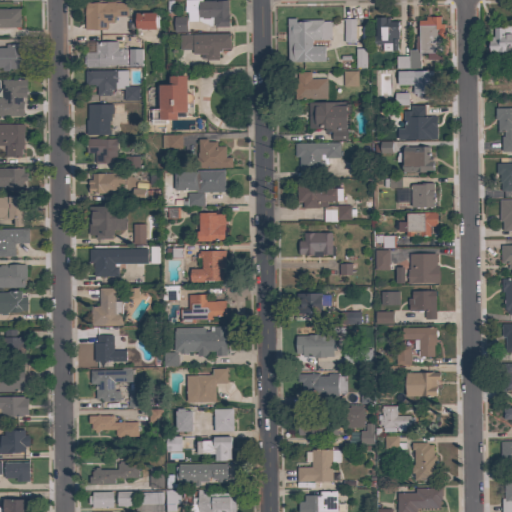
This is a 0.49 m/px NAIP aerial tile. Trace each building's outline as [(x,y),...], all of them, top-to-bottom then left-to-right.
[(227,0),(227,15),(228,15),(229,26),(214,27),(214,26),(212,26),(209,26),(198,21),(198,12),(197,12),(197,21),(187,21),(187,12),(184,12),(184,0),(202,0),(202,1),(227,0)] [(84,15),(83,15),(83,2),(89,2),(89,3),(105,3),(105,2),(115,2),(127,2),(127,16),(113,16),(113,22),(107,22),(107,27),(106,27),(106,29),(84,30),(84,15)] [(0,27),(0,8),(20,8),(20,27),(0,27)] [(155,13),(155,14),(157,14),(158,27),(155,27),(155,29),(141,29),(135,29),(135,13),(155,13)] [(441,59),(427,59),(427,53),(419,53),(419,68),(396,68),(396,56),(408,56),(408,50),(415,50),(414,42),(415,42),(415,36),(418,36),(418,20),(425,20),(425,16),(440,16),(440,24),(443,24),(443,30),(444,31),(444,33),(444,35),(441,37),(441,59)] [(173,17),(186,17),(186,31),(173,31),(173,17)] [(375,17),(385,17),(385,18),(389,18),(389,21),(398,21),(398,39),(396,39),(397,50),(383,50),(382,44),(373,44),(373,36),(375,36),(375,17)] [(311,46),(324,46),(324,61),(288,62),(287,18),(296,18),(296,22),(301,22),(301,20),(322,20),(323,21),(330,21),(331,40),(311,40),(311,46)] [(344,19),(355,19),(355,42),(344,42),(344,19)] [(488,37),(493,36),(493,28),(504,28),(504,24),(510,24),(510,27),(511,27),(511,54),(510,54),(510,52),(489,52),(488,37)] [(230,34),(230,49),(221,49),(221,51),(219,51),(219,60),(205,60),(205,59),(204,59),(204,54),(200,54),(200,47),(194,47),(194,49),(193,49),(193,50),(180,50),(179,35),(230,34)] [(85,67),(85,64),(83,64),(83,55),(85,55),(85,52),(95,52),(95,42),(117,41),(117,47),(123,47),(123,48),(126,48),(126,64),(107,65),(107,66),(85,67)] [(0,67),(0,47),(6,47),(6,44),(24,44),(24,59),(23,59),(23,67),(16,67),(16,68),(9,69),(9,71),(2,71),(2,67),(0,67)] [(128,49),(141,48),(142,66),(128,66),(128,49)] [(355,48),(366,48),(366,68),(355,68),(355,48)] [(116,70),(127,70),(127,85),(138,85),(138,100),(124,100),(123,88),(111,89),(111,94),(110,94),(110,95),(97,95),(97,86),(94,86),(94,84),(85,84),(85,70),(116,70)] [(357,71),(358,86),(343,87),(343,71),(357,71)] [(432,71),(432,79),(435,79),(435,84),(435,93),(421,93),(421,96),(415,96),(415,93),(411,93),(411,85),(412,85),(397,85),(397,71),(432,71)] [(294,100),(294,72),(311,72),(311,79),(327,79),(327,99),(294,100)] [(166,120),(166,123),(152,123),(152,109),(159,109),(159,85),(169,85),(169,76),(187,76),(187,93),(188,93),(190,93),(192,95),(193,96),(193,98),(193,100),(192,101),(191,103),(189,103),(187,105),(187,112),(177,112),(178,120),(166,120)] [(0,98),(1,98),(1,80),(25,79),(26,87),(17,88),(26,88),(26,97),(21,97),(22,101),(23,101),(23,116),(0,116),(0,98)] [(511,95),(511,80),(488,79),(488,94),(511,95)] [(408,93),(408,105),(394,105),(394,93),(408,93)] [(345,102),(345,103),(350,103),(350,111),(346,111),(347,128),(345,128),(345,131),(347,131),(347,140),(331,140),(331,132),(325,132),(325,128),(309,128),(308,102),(345,102)] [(87,104),(112,104),(113,113),(110,113),(110,121),(109,121),(109,130),(110,130),(110,134),(86,135),(86,120),(87,120),(87,104)] [(424,106),(424,117),(430,117),(430,124),(432,124),(432,126),(435,126),(436,138),(415,139),(414,118),(410,118),(410,106),(424,106)] [(501,137),(504,137),(504,132),(498,132),(497,119),(495,119),(495,108),(511,108),(511,151),(502,151),(501,137)] [(0,124),(24,124),(24,131),(23,131),(23,144),(23,149),(21,149),(21,156),(5,157),(5,145),(0,145),(0,124)] [(181,134),(182,149),(167,149),(167,148),(162,148),(161,135),(181,134)] [(95,163),(95,153),(87,153),(86,138),(117,138),(117,150),(116,150),(116,153),(115,153),(115,156),(112,156),(112,163),(95,163)] [(194,168),(194,158),(197,158),(197,153),(198,153),(198,139),(207,139),(207,142),(216,141),(216,146),(225,146),(225,157),(232,157),(232,167),(194,168)] [(392,141),(392,153),(380,154),(380,153),(374,153),(374,144),(380,144),(380,142),(392,141)] [(340,143),(340,158),(328,158),(328,165),(318,165),(318,170),(299,170),(299,157),(295,157),(295,143),(340,143)] [(428,145),(428,160),(432,160),(432,170),(425,171),(402,172),(401,166),(403,166),(403,162),(396,162),(396,157),(396,155),(397,155),(397,153),(403,152),(402,146),(428,145)] [(139,168),(125,169),(125,156),(139,156),(139,168)] [(511,163),(511,191),(501,191),(500,183),(499,183),(499,174),(496,174),(496,163),(511,163)] [(0,168),(23,168),(23,172),(26,172),(26,181),(23,181),(23,186),(5,187),(5,186),(0,186),(0,168)] [(196,170),(224,170),(224,192),(196,192),(196,190),(174,190),(173,172),(196,172),(196,170)] [(124,173),(124,184),(119,184),(119,193),(89,193),(88,180),(92,180),(92,173),(124,173)] [(388,188),(388,187),(384,187),(383,179),(388,179),(388,177),(401,177),(401,187),(388,188)] [(336,188),(336,189),(342,189),(342,201),(327,201),(327,207),(318,207),(318,208),(303,208),(303,202),(297,202),(297,184),(326,183),(326,188),(336,188)] [(411,184),(421,184),(421,183),(433,183),(433,190),(433,207),(411,207),(411,184)] [(144,188),(145,200),(132,200),(132,188),(144,188)] [(409,189),(409,202),(396,202),(395,189),(409,189)] [(204,193),(204,206),(182,206),(181,199),(187,199),(187,193),(204,193)] [(0,196),(4,196),(4,197),(8,197),(8,196),(25,195),(25,218),(23,218),(23,227),(14,227),(14,218),(8,218),(8,217),(0,217),(0,196)] [(511,231),(502,231),(502,221),(499,221),(499,200),(511,199),(511,231)] [(350,205),(350,209),(355,209),(355,217),(350,217),(350,220),(336,220),(336,205),(350,205)] [(96,239),(96,235),(89,235),(89,206),(125,206),(125,230),(114,230),(114,235),(112,235),(112,239),(96,239)] [(179,208),(179,218),(167,218),(167,208),(179,208)] [(335,210),(335,222),(324,222),(323,210),(335,210)] [(198,213),(215,212),(215,214),(225,214),(225,230),(224,230),(224,239),(211,240),(211,241),(196,241),(196,229),(198,229),(198,213)] [(436,212),(437,226),(429,226),(429,236),(420,236),(420,233),(413,234),(413,236),(406,236),(406,232),(398,232),(397,222),(406,221),(406,213),(436,212)] [(133,224),(145,224),(145,244),(133,244),(133,224)] [(0,256),(0,228),(28,228),(28,243),(14,243),(14,256),(0,256)] [(331,255),(321,255),(321,252),(314,252),(314,255),(299,255),(298,242),(303,242),(303,233),(331,232),(331,255)] [(382,248),(382,242),(374,242),(374,235),(381,235),(382,235),(394,235),(394,248),(382,248)] [(511,245),(511,274),(511,269),(508,269),(508,263),(501,263),(501,245),(511,245)] [(136,248),(136,250),(142,250),(142,262),(136,262),(136,263),(121,264),(118,266),(118,276),(94,277),(93,263),(89,263),(89,249),(136,248)] [(389,270),(375,270),(374,250),(389,249),(389,270)] [(225,250),(225,260),(224,260),(224,273),(222,273),(222,280),(204,281),(204,282),(190,282),(190,269),(201,269),(201,258),(197,258),(197,253),(198,253),(198,251),(225,250)] [(407,270),(409,270),(408,254),(435,253),(435,255),(437,256),(437,262),(435,263),(435,265),(438,265),(438,283),(433,283),(433,282),(412,283),(412,284),(408,284),(407,270)] [(355,263),(356,268),(351,268),(351,274),(339,275),(338,264),(355,263)] [(0,287),(0,265),(26,265),(26,280),(24,280),(24,287),(0,287)] [(395,267),(404,267),(404,283),(395,283),(395,267)] [(511,279),(511,314),(508,315),(508,312),(505,312),(505,309),(504,309),(504,292),(501,292),(501,279),(511,279)] [(162,301),(161,286),(178,285),(179,301),(162,301)] [(91,326),(90,306),(99,306),(99,288),(114,288),(115,301),(122,301),(122,315),(123,315),(123,325),(91,326)] [(435,290),(435,319),(425,319),(424,310),(409,311),(409,304),(408,304),(407,298),(412,298),(411,291),(435,290)] [(7,312),(7,315),(1,315),(1,313),(0,313),(0,292),(8,292),(8,291),(21,291),(21,297),(27,296),(27,310),(21,310),(21,312),(7,312)] [(380,305),(380,292),(398,291),(399,305),(380,305)] [(321,293),(321,294),(329,294),(329,301),(321,301),(321,312),(301,312),(301,293),(321,293)] [(215,301),(225,301),(225,316),(213,316),(213,319),(193,320),(193,323),(180,323),(180,309),(188,309),(188,295),(206,294),(206,302),(215,301)] [(338,324),(338,312),(360,311),(360,324),(338,324)] [(393,311),(393,324),(375,324),(375,311),(393,311)] [(511,352),(505,352),(504,337),(502,337),(501,324),(511,323),(511,352)] [(207,351),(207,356),(197,356),(197,351),(191,351),(177,351),(177,330),(187,330),(187,335),(191,335),(191,332),(213,332),(213,326),(226,326),(226,356),(215,356),(215,351),(207,351)] [(435,327),(435,345),(434,345),(434,356),(419,357),(419,349),(414,349),(414,339),(401,339),(401,328),(435,327)] [(24,343),(27,343),(27,350),(24,350),(24,356),(4,356),(4,329),(16,330),(16,337),(24,337),(24,343)] [(113,335),(113,350),(118,350),(118,361),(94,361),(94,342),(96,342),(96,335),(113,335)] [(302,357),(302,354),(295,354),(295,336),(334,336),(334,350),(333,350),(333,357),(325,357),(326,358),(313,358),(313,357),(302,357)] [(410,365),(395,365),(394,346),(410,346),(410,365)] [(371,350),(371,363),(343,363),(343,350),(371,350)] [(163,366),(163,352),(177,352),(177,355),(178,355),(178,365),(177,365),(177,366),(163,366)] [(511,391),(502,391),(502,363),(511,363),(511,391)] [(0,364),(24,364),(24,376),(28,376),(28,391),(0,391),(0,364)] [(212,375),(212,368),(226,368),(226,383),(214,383),(215,401),(186,402),(186,375),(212,375)] [(95,384),(90,384),(90,370),(127,370),(127,382),(114,382),(114,391),(119,390),(119,394),(120,394),(120,400),(119,400),(119,401),(101,401),(101,399),(96,399),(95,384)] [(440,372),(440,380),(435,380),(435,396),(405,396),(405,372),(440,372)] [(337,376),(346,376),(346,394),(338,394),(338,396),(302,396),(302,382),(297,382),(297,374),(319,374),(319,376),(337,376)] [(371,392),(371,404),(360,404),(360,392),(371,392)] [(128,407),(128,394),(143,394),(143,407),(128,407)] [(0,396),(24,396),(24,398),(27,398),(28,414),(24,414),(24,416),(0,417),(0,396)] [(342,408),(349,408),(349,405),(362,405),(362,408),(363,408),(363,428),(342,428),(342,408)] [(382,428),(382,425),(379,425),(378,420),(377,420),(377,415),(381,415),(381,412),(380,412),(380,408),(381,408),(381,406),(396,406),(396,416),(410,415),(410,426),(397,426),(397,428),(382,428)] [(511,419),(503,419),(503,408),(511,408),(511,419)] [(162,423),(148,423),(148,409),(162,409),(162,423)] [(176,411),(177,411),(177,409),(185,409),(185,411),(192,411),(192,431),(176,431),(176,411)] [(213,409),(232,409),(233,431),(214,431),(213,409)] [(298,435),(297,414),(336,414),(336,435),(298,435)] [(137,422),(137,436),(123,436),(123,439),(118,439),(118,437),(117,437),(117,435),(115,435),(115,430),(98,430),(98,432),(95,432),(95,430),(93,430),(93,428),(91,428),(91,423),(88,423),(88,416),(113,415),(113,422),(137,422)] [(415,435),(427,437),(429,418),(416,417),(415,435)] [(373,444),(360,444),(360,431),(365,431),(365,423),(373,423),(373,444)] [(11,452),(11,454),(0,454),(0,435),(4,435),(4,429),(10,429),(10,430),(24,430),(24,435),(29,435),(29,446),(24,446),(24,452),(11,452)] [(181,436),(181,451),(166,452),(165,437),(181,436)] [(231,436),(231,448),(230,448),(230,459),(226,459),(226,460),(215,461),(215,454),(202,454),(201,441),(213,440),(213,437),(231,436)] [(398,436),(398,443),(406,443),(406,449),(398,449),(398,455),(384,455),(384,449),(384,436),(398,436)] [(511,463),(500,463),(500,441),(511,441),(511,463)] [(414,450),(411,450),(411,443),(427,442),(427,445),(432,445),(433,455),(436,455),(436,480),(414,480),(414,473),(411,473),(411,464),(414,464),(414,450)] [(311,450),(331,450),(340,450),(340,462),(332,462),(332,481),(297,482),(297,467),(311,467),(311,450)] [(117,469),(117,464),(119,464),(119,461),(123,461),(123,463),(138,463),(138,478),(114,478),(114,484),(89,484),(89,476),(92,476),(92,471),(93,471),(93,470),(95,470),(95,467),(99,467),(99,470),(117,469)] [(28,462),(29,481),(16,481),(16,478),(4,478),(4,463),(28,462)] [(226,464),(226,479),(222,479),(223,482),(216,482),(216,479),(212,479),(212,475),(208,475),(208,481),(200,481),(200,486),(195,486),(195,485),(193,485),(193,482),(178,482),(178,481),(176,481),(176,467),(178,467),(178,464),(226,464)] [(162,487),(149,488),(148,474),(149,474),(149,468),(161,468),(161,474),(162,474),(162,487)] [(511,511),(501,511),(501,498),(504,498),(503,482),(511,481),(511,511)] [(441,488),(441,500),(439,500),(439,508),(416,508),(416,511),(396,511),(396,493),(415,493),(415,488),(441,488)] [(165,489),(179,489),(180,504),(175,504),(176,511),(166,511),(165,489)] [(191,511),(191,507),(192,507),(192,498),(198,498),(197,490),(205,490),(206,495),(211,495),(211,497),(224,497),(224,493),(234,492),(234,511),(191,511)] [(134,491),(135,506),(126,506),(127,507),(123,507),(123,506),(117,506),(116,492),(134,491)] [(298,511),(298,502),(304,501),(303,495),(319,495),(319,491),(337,491),(337,511),(298,511)] [(112,492),(113,508),(92,508),(92,504),(88,504),(88,496),(92,496),(92,492),(112,492)] [(162,492),(162,504),(138,504),(138,493),(162,492)] [(29,511),(0,511),(0,500),(1,500),(1,499),(10,498),(10,500),(25,499),(25,500),(29,500),(29,511)]
